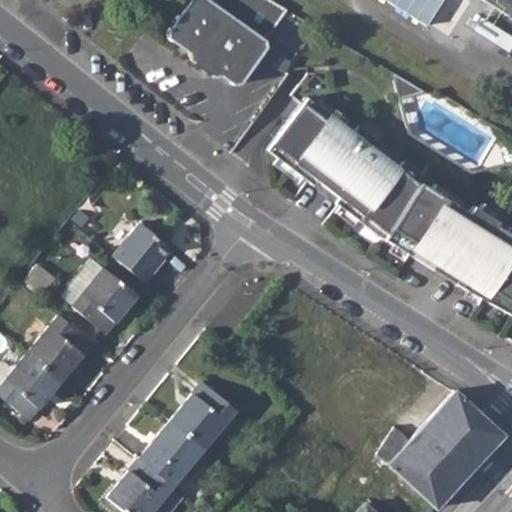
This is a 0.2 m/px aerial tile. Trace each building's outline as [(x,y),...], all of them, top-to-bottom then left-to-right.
[(284,8),(271,0),(186,0),(165,30),(166,37),(186,52),(187,55),(193,59),(198,59),(200,68),(209,67),(209,71),(216,75),(219,75),(232,83),(238,82),(264,45),(263,38),(284,8)] [(511,0),(482,0),(511,18),(511,0)] [(424,90),(391,71),(399,99),(424,90)] [(374,224),(380,229),(385,233),(381,239),(430,269),(435,263),(458,277),(454,284),(465,290),(511,315),(511,237),(494,226),(497,222),(472,207),(467,215),(418,185),(424,177),(419,173),(404,161),(398,168),(377,151),(382,144),(359,126),(353,133),(309,98),(324,79),(315,72),(310,73),(292,94),(303,103),(266,149),(312,185),(315,180),(337,197),(333,202),(356,220),(361,214),(374,224)] [(374,224),(361,214),(356,220),(369,230),(381,239),(385,233),(380,229),(374,224)] [(111,256),(144,282),(155,268),(152,266),(168,247),(138,222),(111,256)] [(135,294),(102,268),(90,258),(70,282),(81,292),(71,305),(70,306),(103,333),(135,294)] [(54,277),(38,263),(24,280),(40,294),(54,277)] [(430,269),(454,284),(458,277),(435,263),(430,269)] [(59,295),(71,305),(81,292),(70,282),(59,295)] [(89,341),(57,315),(25,353),(58,380),(89,341)] [(58,380),(25,353),(0,383),(0,396),(26,419),(58,380)] [(233,408),(201,381),(169,419),(201,447),(233,408)] [(478,413),(452,389),(407,439),(392,425),(374,453),(432,507),(500,433),(487,421),(491,416),(482,408),(478,413)] [(137,458),(169,485),(179,474),(187,480),(209,453),(201,447),(169,419),(137,458)] [(137,458),(105,496),(123,511),(166,511),(181,495),(169,485),(137,458)] [(196,503),(206,511),(212,505),(202,496),(196,503)] [(371,511),(362,503),(353,511),(371,511)]
